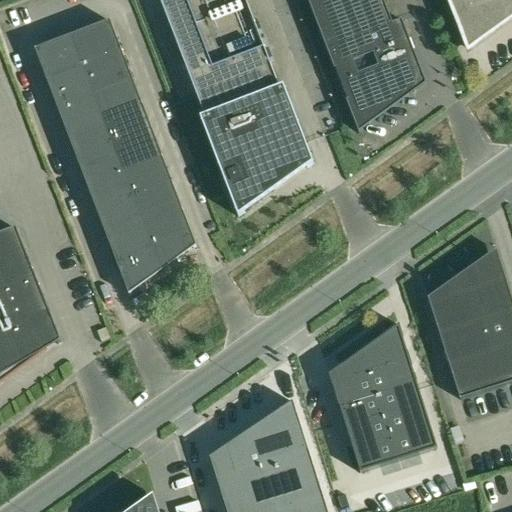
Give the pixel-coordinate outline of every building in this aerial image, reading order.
[(284,87),(279,89),(245,0),(166,0),(160,2),(205,117),(200,119),(238,218),(314,165),(284,87)] [(307,0),(334,71),(335,70),(336,72),(337,75),(339,81),(340,83),(341,85),(342,88),(344,94),(346,97),(347,101),(346,102),(359,135),(360,134),(358,129),(365,126),(367,124),(371,120),(375,119),(380,114),(383,113),(386,111),(391,105),(396,102),(399,101),(400,100),(403,97),(409,94),(410,92),(413,90),(418,87),(425,81),(423,76),(414,54),(402,21),(392,25),(382,0),(307,0)] [(511,0),(446,0),(467,55),(511,22),(511,0)] [(73,36),(35,50),(46,79),(57,107),(67,135),(78,163),(89,191),(100,220),(111,248),(129,296),(132,294),(141,288),(163,272),(183,257),(193,250),(196,248),(185,219),(175,191),(164,163),(153,135),(142,107),(131,78),(121,50),(110,22),(73,36)] [(0,385),(47,352),(45,346),(56,341),(58,346),(62,343),(16,230),(13,231),(14,235),(0,240),(0,385)] [(428,300),(430,307),(460,401),(511,384),(511,300),(496,251),(428,300)] [(416,382),(399,327),(329,377),(338,406),(339,406),(360,474),(438,450),(416,382)] [(244,432),(208,457),(225,511),(326,511),(291,399),(270,413),(275,420),(249,439),(244,432)] [(158,511),(154,497),(131,511),(158,511)]
